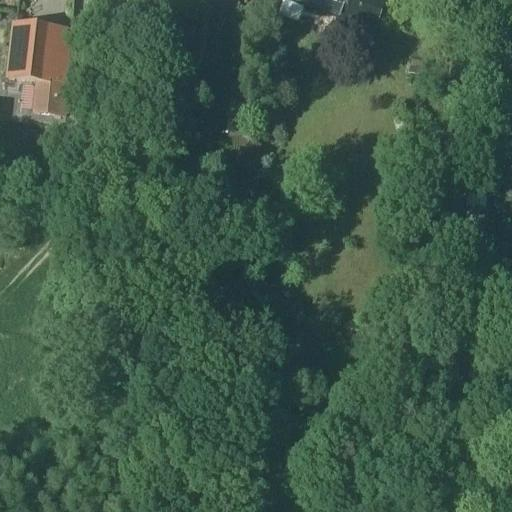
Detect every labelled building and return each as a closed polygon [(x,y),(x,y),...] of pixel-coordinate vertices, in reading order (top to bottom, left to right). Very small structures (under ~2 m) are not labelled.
[(285,0),(284,4),(313,14),(313,15),(321,18),(322,17),(353,28),(362,4),(349,0),(285,0)] [(384,7),(364,0),(363,0),(362,4),(353,28),(352,33),(373,40),(384,7)] [(54,36),(14,31),(8,83),(47,88),(48,88),(54,36)] [(71,38),(54,36),(48,88),(65,90),(71,38)] [(477,89),(479,70),(452,67),(449,86),(477,89)] [(48,88),(47,88),(44,111),(62,114),(65,90),(48,88)] [(483,220),(465,217),(456,274),(474,277),(483,220)] [(474,277),(456,274),(455,284),(471,286),(473,287),(474,277)] [(471,286),(455,284),(452,302),(452,303),(468,305),(471,286)] [(468,305),(452,303),(452,302),(451,302),(443,352),(462,355),(470,305),(468,305)]
